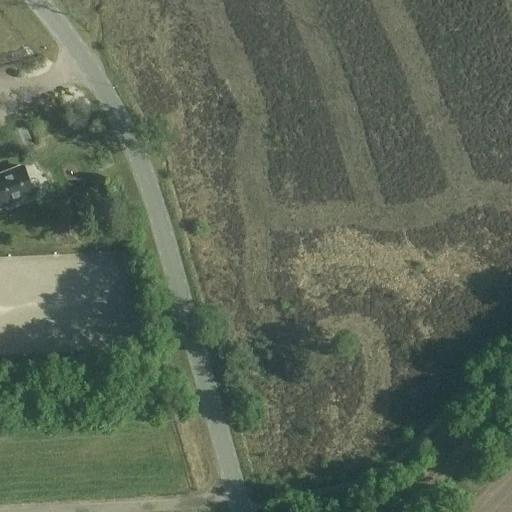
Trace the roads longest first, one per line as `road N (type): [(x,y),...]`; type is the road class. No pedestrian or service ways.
road 1 (unclassified): [(236,511),(127,131),(89,63),(35,0)]
road 2 (track): [(0,511),(233,500)]
road 3 (track): [(407,511),(511,393)]
